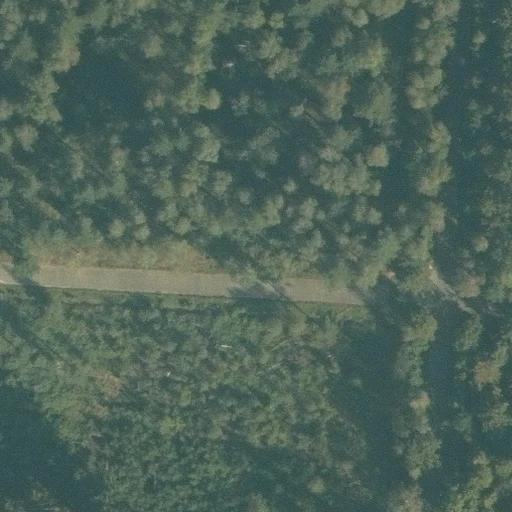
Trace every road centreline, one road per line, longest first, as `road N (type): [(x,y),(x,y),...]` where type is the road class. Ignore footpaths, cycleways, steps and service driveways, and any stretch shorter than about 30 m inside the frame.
road 1 (unclassified): [(444,299),(463,0)]
road 2 (unclassified): [(429,511),(444,299)]
